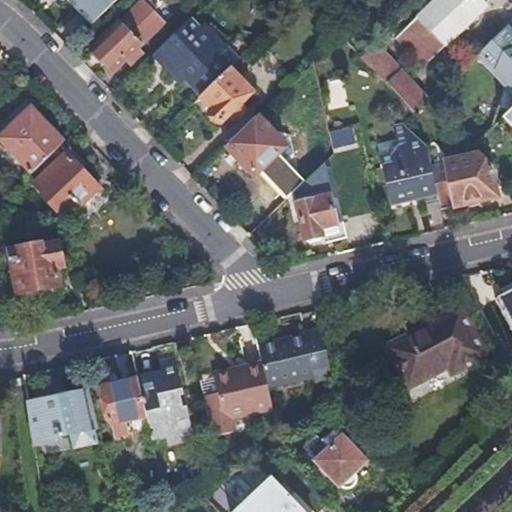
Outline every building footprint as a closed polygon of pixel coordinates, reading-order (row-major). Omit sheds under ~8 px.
[(59,0),(61,2),(63,0),(64,0),(90,26),(116,0),(59,0)] [(304,0),(289,15),(293,19),(313,0),(304,0)] [(485,0),(439,0),(396,40),(419,68),(484,6),(482,4),(485,0)] [(138,4),(89,50),(111,74),(121,64),(125,68),(136,57),(132,54),(160,28),(138,4)] [(267,10),(260,16),(269,25),(276,19),(267,10)] [(192,17),(153,54),(174,77),(182,69),(186,74),(184,76),(201,94),(231,66),(240,56),(205,21),(200,26),(192,17)] [(505,112),(511,105),(511,34),(505,27),(475,55),(503,83),(493,111),(494,111),(495,109),(505,112)] [(374,43),(359,56),(414,112),(428,99),(429,98),(374,43)] [(253,89),(231,66),(201,94),(213,104),(208,110),(220,122),(234,108),(242,101),(253,89)] [(179,81),(184,76),(186,74),(182,69),(174,77),(179,81)] [(329,108),(345,106),(342,81),(327,82),(329,108)] [(201,94),(191,104),(213,127),(220,122),(208,110),(213,104),(201,94)] [(247,107),(242,101),(234,108),(239,113),(247,107)] [(511,105),(502,115),(511,125),(511,105)] [(0,137),(0,142),(30,175),(62,144),(30,110),(0,137)] [(287,144),(257,113),(225,143),(256,174),(287,144)] [(425,145),(404,123),(392,126),(397,146),(390,154),(379,157),(388,197),(404,193),(405,197),(420,193),(423,203),(438,199),(430,164),(425,145)] [(350,125),(329,130),(333,144),(354,140),(350,125)] [(69,152),(36,183),(68,216),(101,185),(85,168),(87,165),(76,153),(73,156),(69,152)] [(479,153),(430,164),(438,199),(440,209),(463,203),(467,207),(479,205),(481,199),(492,196),(497,187),(493,168),(479,153)] [(294,191),(318,168),(307,156),(251,211),(262,222),(294,191)] [(294,191),(304,239),(306,239),(308,241),(320,239),(321,236),(337,233),(329,197),(331,196),(324,162),(318,168),(294,191)] [(41,247),(8,252),(17,293),(57,285),(54,268),(61,266),(58,248),(42,251),(41,247)] [(492,310),(506,336),(511,333),(511,290),(488,303),(492,310)] [(492,310),(483,315),(498,342),(506,336),(492,310)] [(460,312),(389,350),(410,391),(450,370),(452,374),(484,357),(460,312)] [(304,335),(259,345),(262,363),(268,388),(313,377),(315,383),(332,380),(320,329),(303,333),(304,335)] [(206,395),(215,436),(236,431),(234,418),(273,410),(268,388),(262,363),(239,368),(240,373),(214,378),(217,393),(206,395)] [(163,371),(138,378),(138,379),(148,418),(152,436),(166,433),(168,440),(193,433),(186,404),(183,405),(180,394),(184,393),(176,364),(162,368),(163,371)] [(213,373),(214,378),(240,373),(239,368),(213,373)] [(128,423),(148,418),(138,379),(107,386),(117,436),(130,433),(128,423)] [(28,403),(35,434),(90,422),(83,392),(28,403)] [(90,422),(35,434),(37,445),(57,441),(57,435),(67,433),(72,447),(93,441),(90,422)] [(333,429),(305,454),(336,487),(338,490),(341,491),(344,492),(348,491),(351,490),(353,488),(355,485),(356,482),(355,479),(354,475),(352,473),(363,461),(333,429)] [(300,511),(271,480),(236,511),(300,511)]
